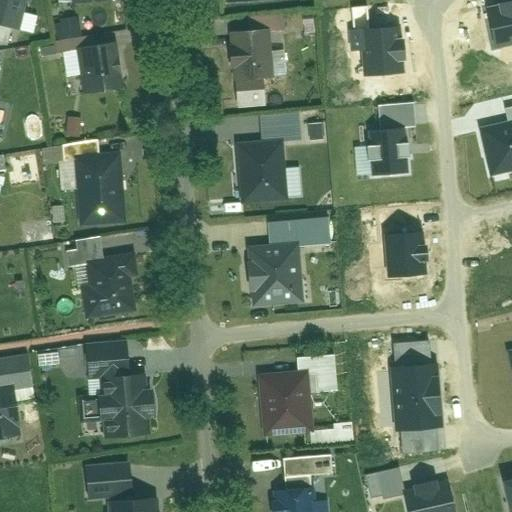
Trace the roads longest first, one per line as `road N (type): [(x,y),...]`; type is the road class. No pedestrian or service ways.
road 1 (residential): [(197,340),(172,0)]
road 2 (residential): [(197,340),(459,314)]
road 3 (residential): [(436,0),(451,218)]
road 4 (residential): [(459,314),(470,448),(511,439)]
road 5 (residential): [(209,511),(197,340)]
